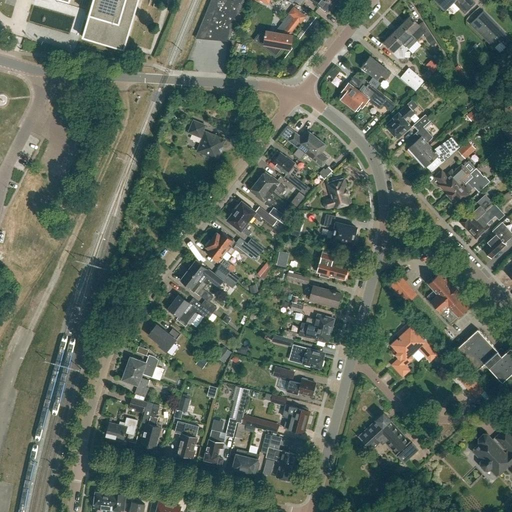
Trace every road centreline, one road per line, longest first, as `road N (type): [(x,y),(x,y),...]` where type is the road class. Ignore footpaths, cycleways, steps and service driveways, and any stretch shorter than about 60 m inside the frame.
road 1 (unclassified): [(78,461),(119,321),(298,94)]
road 2 (unclassified): [(311,511),(384,226)]
road 3 (track): [(122,77),(123,124),(27,328)]
road 4 (unclassified): [(298,94),(47,72)]
road 5 (residential): [(293,511),(78,461)]
road 6 (unclassified): [(384,226),(370,155),(298,94)]
road 7 (unclassified): [(511,313),(448,243),(384,226)]
road 8 (residential): [(47,72),(0,185)]
